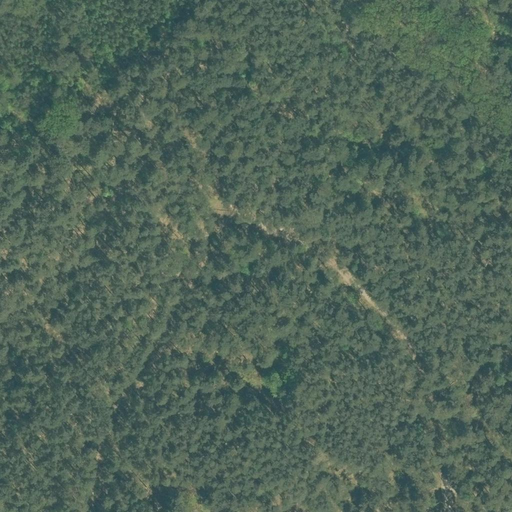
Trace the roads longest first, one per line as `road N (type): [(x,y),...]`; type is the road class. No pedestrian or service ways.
road 1 (track): [(253,224),(330,263),(411,346),(442,427),(448,511)]
road 2 (track): [(347,0),(350,57),(291,119),(278,189),(253,224)]
